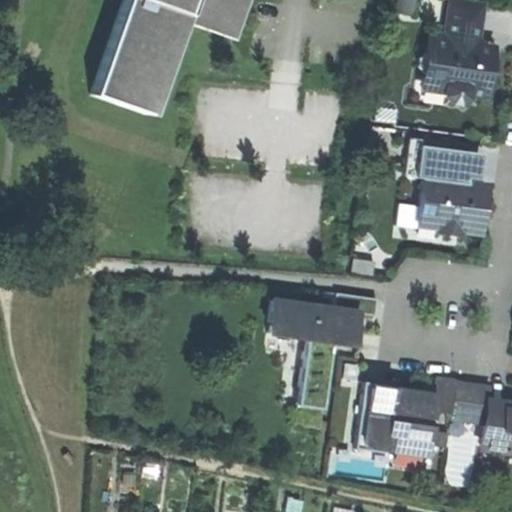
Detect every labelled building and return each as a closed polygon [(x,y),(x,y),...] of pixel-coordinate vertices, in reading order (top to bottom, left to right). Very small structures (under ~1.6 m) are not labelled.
[(234,40),(248,0),(122,0),(89,95),(144,114),(178,20),(234,40)] [(448,0),(447,0),(441,41),(474,46),(480,5),(448,0)] [(428,39),(426,54),(423,54),(417,58),(416,67),(420,73),(424,73),(422,87),(444,90),(443,94),(448,102),(457,103),(464,97),(464,93),(482,96),(488,48),(474,46),(441,41),(428,39)] [(420,177),(441,180),(446,149),(446,144),(407,139),(402,175),(420,178),(420,177)] [(420,178),(413,225),(433,227),(433,231),(457,234),(457,231),(477,233),(483,185),(463,182),(464,177),(476,179),(479,153),(446,149),(441,180),(420,177),(420,178)] [(355,312),(355,313),(373,315),(375,299),(333,293),(331,308),(355,312)] [(269,300),(264,333),(303,338),(293,405),(319,409),(329,342),(350,345),(355,313),(355,312),(331,308),(269,300)] [(433,379),(431,397),(429,410),(448,413),(452,382),(433,379)] [(431,397),(392,391),(392,386),(361,381),(351,448),(382,453),(383,447),(423,453),(424,445),(443,448),(445,432),(426,430),(429,410),(431,397)] [(452,382),(448,413),(447,418),(466,420),(471,384),(452,382)] [(486,386),(471,384),(466,420),(481,422),(484,402),(486,386)] [(511,405),(484,402),(481,422),(478,448),(511,451),(511,405)] [(319,409),(293,405),(290,425),(317,429),(319,409)]
